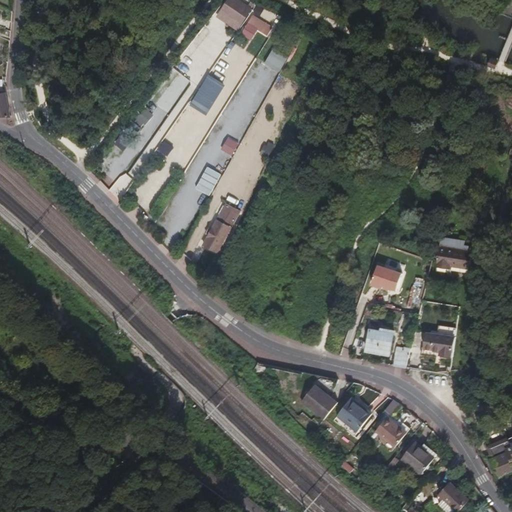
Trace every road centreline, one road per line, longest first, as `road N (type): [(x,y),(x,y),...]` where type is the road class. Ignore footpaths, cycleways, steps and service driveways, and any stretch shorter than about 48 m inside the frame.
road 1 (residential): [(36,143),(225,318),(266,345),(409,391),(455,436),(505,511)]
road 2 (residential): [(36,143),(10,81),(19,0)]
